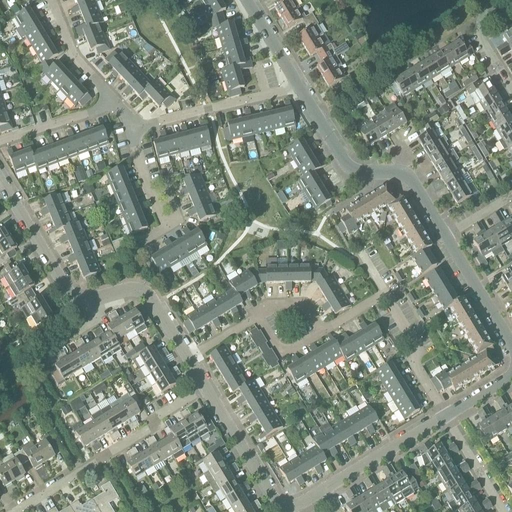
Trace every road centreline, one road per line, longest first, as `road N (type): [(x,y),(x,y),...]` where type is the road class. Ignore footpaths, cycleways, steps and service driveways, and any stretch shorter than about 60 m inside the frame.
road 1 (residential): [(205,388),(10,511)]
road 2 (residential): [(444,235),(410,180),(353,167),(299,87)]
road 3 (residential): [(128,120),(165,122),(299,87)]
road 4 (residential): [(95,300),(69,293),(0,175)]
road 5 (residential): [(290,508),(205,388)]
road 6 (residential): [(140,242),(166,230),(128,120)]
road 7 (residential): [(444,417),(412,363),(420,352),(384,294)]
road 8 (residential): [(128,120),(76,55),(53,0)]
road 9 (residential): [(322,490),(444,417)]
road 10 (residential): [(0,141),(88,114),(128,120)]
road 11 (residential): [(511,345),(444,235)]
road 12 (residential): [(186,356),(144,294),(95,300)]
